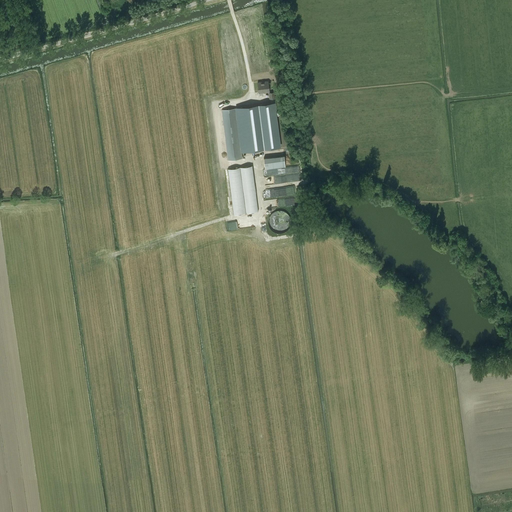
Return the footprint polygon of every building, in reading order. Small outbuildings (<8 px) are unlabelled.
[(268,81),(257,82),(259,92),(270,91),(268,81)] [(269,104),(244,107),(222,110),(228,161),(242,159),(241,150),(249,149),(249,150),(274,147),(269,104)] [(284,155),(264,157),(265,168),(285,166),(284,155)] [(229,169),(235,214),(258,211),(252,166),(229,169)] [(294,187),(265,189),(265,197),(295,195),(294,187)] [(266,208),(296,204),(295,197),(290,198),(281,200),(281,198),(264,201),(266,208)] [(279,231),(280,231),(281,230),(282,230),(283,230),(284,229),(285,229),(285,228),(286,228),(287,227),(287,226),(288,226),(288,225),(288,224),(289,223),(289,222),(289,221),(289,220),(289,219),(289,218),(288,217),(288,216),(288,215),(287,214),(286,213),(285,212),(284,211),(283,211),(282,210),(281,210),(280,210),(279,210),(278,210),(277,210),(276,210),(275,210),(274,211),(273,211),(273,212),(272,212),(271,213),(270,214),(269,215),(269,216),(269,217),(268,218),(268,219),(268,220),(268,221),(268,222),(268,223),(269,224),(269,225),(270,226),(271,227),(271,228),(272,228),(273,229),(274,230),(275,230),(276,230),(277,231),(278,231),(279,231)] [(252,217),(229,220),(230,228),(253,225),(252,217)]
